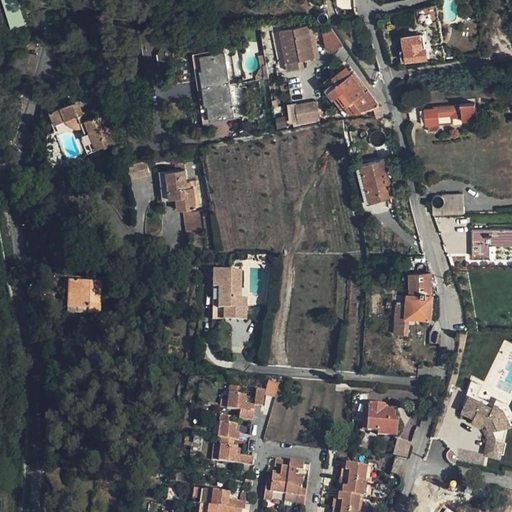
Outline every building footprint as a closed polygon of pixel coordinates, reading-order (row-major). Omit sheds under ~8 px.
[(1,0),(10,29),(25,25),(18,0),(1,0)] [(439,21),(436,3),(417,9),(419,24),(439,21)] [(360,34),(357,19),(349,21),(352,36),(360,34)] [(294,28),(280,30),(288,71),(305,68),(303,59),(318,57),(312,25),(294,28)] [(318,32),(322,49),(329,53),(339,46),(329,30),(318,32)] [(420,34),(404,37),(407,59),(427,56),(425,48),(422,48),(420,34)] [(17,50),(13,71),(34,75),(38,54),(17,50)] [(230,84),(225,52),(198,57),(203,88),(230,84)] [(260,67),(255,76),(256,80),(269,78),(265,55),(258,56),(260,67)] [(160,66),(161,76),(176,74),(173,56),(166,57),(167,65),(160,66)] [(356,111),(379,104),(368,88),(366,90),(353,73),(337,84),(356,111)] [(241,83),(230,84),(233,109),(245,107),(241,83)] [(230,84),(203,88),(208,120),(234,116),(230,84)] [(79,101),(74,103),(78,114),(84,112),(79,101)] [(477,119),(475,102),(433,106),(434,108),(424,109),(426,125),(428,125),(429,131),(437,130),(438,129),(440,127),(440,124),(439,116),(452,115),(453,117),(462,116),(462,120),(477,119)] [(93,152),(117,143),(114,134),(112,131),(109,128),(106,127),(102,126),(98,126),(95,117),(94,117),(90,109),(84,112),(78,114),(74,103),(50,112),(56,125),(66,121),(69,125),(71,127),(76,128),(83,127),(93,152)] [(300,122),(318,119),(316,103),(298,106),(300,122)] [(453,123),(453,117),(452,115),(439,116),(440,124),(453,123)] [(66,122),(54,126),(56,134),(68,130),(66,122)] [(208,150),(226,251),(360,251),(337,134),(327,127),(208,150)] [(87,159),(91,169),(100,166),(96,155),(87,159)] [(393,195),(384,158),(360,164),(369,201),(393,195)] [(126,165),(129,178),(150,174),(147,161),(126,165)] [(196,208),(193,187),(188,188),(185,169),(176,170),(161,172),(164,200),(177,198),(178,211),(196,208)] [(463,192),(442,193),(442,196),(441,195),(438,195),(435,196),(433,198),(432,200),(432,202),(433,214),(464,213),(463,192)] [(204,232),(202,211),(185,213),(187,234),(204,232)] [(511,228),(472,229),(472,256),(511,255),(511,228)] [(210,271),(210,322),(247,322),(246,299),(241,299),(241,272),(210,271)] [(429,291),(429,275),(410,275),(409,291),(429,291)] [(65,281),(64,315),(97,315),(98,282),(65,281)] [(428,299),(407,297),(406,303),(397,302),(395,335),(407,336),(409,316),(427,318),(428,299)] [(268,381),(265,395),(276,397),(279,383),(268,381)] [(478,395),(482,386),(471,381),(463,405),(465,406),(469,396),(476,399),(478,395)] [(221,401),(220,411),(234,413),(243,414),(244,403),(240,403),(241,394),(237,394),(238,387),(223,385),(221,401)] [(252,389),(250,405),(256,406),(259,390),(252,389)] [(492,407),(495,403),(478,395),(476,399),(492,407)] [(465,406),(462,411),(474,416),(472,421),(482,426),(486,422),(490,430),(484,454),(500,457),(507,426),(511,423),(509,418),(504,407),(495,403),(492,407),(476,399),(469,396),(465,406)] [(497,398),(495,403),(504,407),(508,403),(497,398)] [(365,407),(361,431),(375,432),(374,439),(392,440),(393,421),(390,420),(390,413),(375,413),(376,408),(365,407)] [(212,415),(209,438),(216,439),(228,441),(230,442),(231,433),(227,432),(228,425),(225,424),(226,417),(212,415)] [(408,456),(411,441),(397,438),(394,454),(408,456)] [(228,441),(216,439),(215,447),(213,463),(250,468),(251,459),(234,457),(231,456),(232,449),(227,448),(228,441)] [(213,463),(215,447),(208,446),(206,462),(213,463)] [(272,495),(282,496),(286,460),(273,459),(272,467),(278,468),(277,474),(269,473),(267,486),(263,485),(262,500),(271,502),(272,495)] [(286,460),(282,496),(295,497),(295,504),(302,505),(304,490),(299,490),(301,477),(292,476),(293,470),(299,470),(300,462),(286,460)] [(339,462),(337,478),(361,481),(364,464),(339,462)] [(337,478),(335,493),(357,497),(359,497),(361,481),(337,478)] [(201,491),(199,506),(204,507),(207,507),(209,492),(201,491)] [(237,511),(239,511),(241,505),(238,505),(226,503),(222,502),(223,494),(209,492),(207,507),(237,511)] [(332,493),(330,507),(355,510),(357,497),(335,493),(332,493)] [(227,495),(226,503),(238,505),(239,496),(227,495)]
